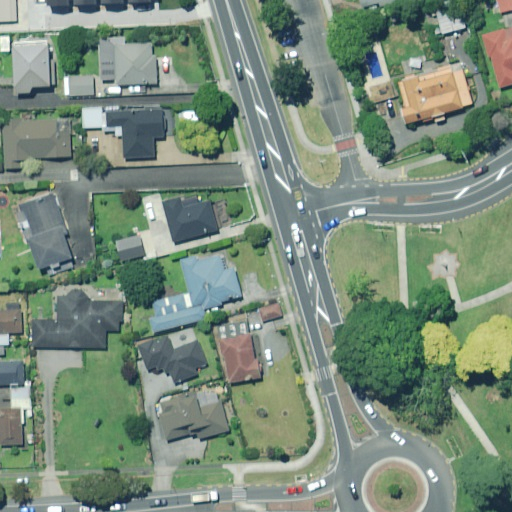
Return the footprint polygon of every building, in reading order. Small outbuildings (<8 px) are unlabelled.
[(0,0),(0,21),(12,21),(12,30),(33,30),(32,0),(0,0)] [(76,0),(77,2),(85,1),(85,8),(143,4),(142,0),(76,0)] [(399,0),(362,0),(366,10),(399,0)] [(511,9),(511,0),(498,0),(502,12),(511,9)] [(469,27),(464,8),(440,14),(445,33),(469,27)] [(511,27),(485,35),(491,58),(494,57),(502,88),(511,84),(511,27)] [(10,39),(0,39),(1,53),(10,53),(10,39)] [(53,91),(51,44),(14,46),(16,98),(32,98),(32,92),(53,91)] [(152,46),(114,48),(116,89),(158,87),(157,58),(152,58),(152,46)] [(411,56),(406,64),(417,71),(422,63),(411,56)] [(425,118),(426,122),(437,119),(438,122),(450,118),(447,111),(475,103),(465,68),(455,71),(453,64),(439,68),(440,72),(421,78),(420,74),(403,79),(404,82),(399,83),(411,122),(425,118)] [(95,97),(95,78),(68,78),(68,97),(95,97)] [(89,129),(111,128),(111,132),(122,131),(122,136),(127,135),(128,160),(156,159),(155,138),(169,138),(168,111),(109,113),(108,108),(88,109),(89,129)] [(39,161),(39,158),(77,157),(77,119),(9,121),(11,169),(31,168),(30,161),(39,161)] [(219,235),(211,204),(200,207),(198,196),(161,206),(172,247),(219,235)] [(77,264),(55,199),(16,212),(27,247),(32,245),(43,276),(77,264)] [(145,259),(141,239),(115,245),(119,264),(145,259)] [(230,270),(226,254),(199,261),(198,257),(182,261),(191,292),(157,301),(162,317),(155,319),(158,332),(210,318),(207,308),(225,303),(244,298),(236,269),(230,270)] [(119,333),(119,324),(123,324),(123,304),(89,303),(89,299),(82,293),(73,293),(66,299),(58,299),(57,322),(32,321),(31,349),(108,351),(108,333),(119,333)] [(283,317),(279,303),(259,308),(263,322),(283,317)] [(28,333),(28,310),(0,311),(0,345),(15,345),(14,333),(28,333)] [(241,336),(238,322),(218,326),(224,356),(226,356),(231,383),(262,376),(253,333),(241,336)] [(174,348),(171,335),(143,343),(150,370),(157,368),(158,372),(164,370),(166,375),(171,374),(173,381),(199,374),(197,369),(207,367),(200,341),(174,348)] [(25,412),(33,412),(33,384),(26,384),(26,364),(0,364),(0,387),(12,388),(11,411),(0,411),(0,448),(25,448),(25,412)] [(219,385),(160,400),(163,412),(158,413),(164,440),(190,433),(192,443),(231,433),(219,385)]
